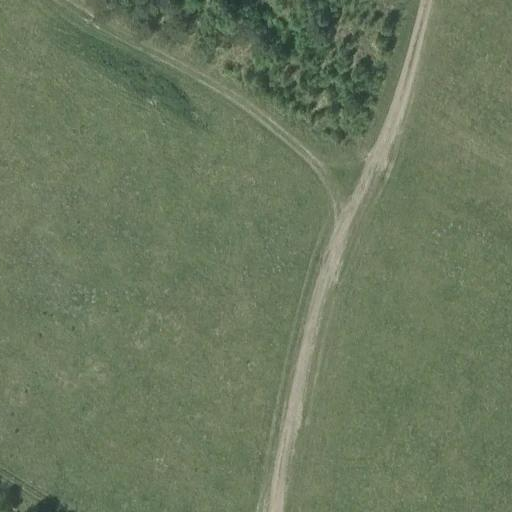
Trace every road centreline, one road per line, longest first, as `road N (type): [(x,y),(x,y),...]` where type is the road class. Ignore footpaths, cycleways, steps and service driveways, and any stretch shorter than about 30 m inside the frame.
road 1 (track): [(276,511),(333,244),(382,142),(423,0)]
road 2 (track): [(59,0),(191,72),(316,161),(340,166),(377,154)]
